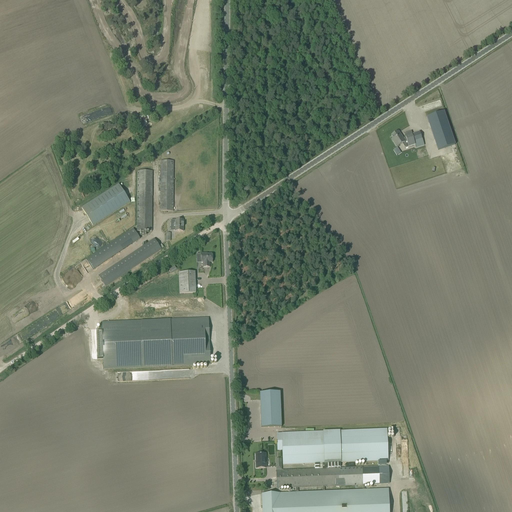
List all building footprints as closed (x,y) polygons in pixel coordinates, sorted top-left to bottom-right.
[(442,112),(427,117),(435,141),(438,151),(455,145),(444,112),(442,112)] [(398,132),(391,136),(393,139),(391,140),(396,147),(403,143),(405,142),(403,139),(398,132)] [(405,138),(403,139),(405,142),(403,143),(406,148),(415,145),(416,148),(424,145),(422,139),(420,132),(412,135),(412,134),(411,132),(409,133),(405,135),(405,136),(405,138)] [(392,160),(398,176),(436,164),(431,147),(392,160)] [(457,151),(445,155),(450,172),(463,169),(457,151)] [(173,161),(168,161),(160,161),(160,212),(173,212),(173,161)] [(137,231),(152,232),(152,171),(150,171),(137,171),(137,231)] [(81,209),(93,226),(130,203),(118,185),(81,209)] [(175,232),(183,232),(183,221),(175,221),(171,221),(171,231),(175,231),(175,232)] [(87,259),(94,270),(140,239),(133,229),(87,259)] [(98,276),(105,287),(161,250),(154,239),(98,276)] [(203,263),(203,268),(210,268),(210,263),(212,263),(212,254),(207,254),(201,254),(201,263),(203,263)] [(86,260),(70,269),(74,276),(76,276),(77,278),(79,277),(78,275),(82,273),(80,270),(85,268),(84,266),(88,263),(86,260)] [(179,273),(180,294),(196,293),(195,272),(179,273)] [(203,298),(163,300),(129,301),(130,314),(165,313),(165,319),(169,319),(169,312),(204,311),(203,298)] [(210,365),(208,318),(101,323),(102,336),(100,336),(101,355),(103,355),(103,369),(210,365)] [(281,427),(280,392),(260,393),(261,428),(281,427)] [(324,463),(324,469),(326,469),(326,463),(340,463),(388,461),(387,430),(276,434),(277,451),(282,451),(283,465),(324,463)] [(256,468),(266,468),(265,454),(255,455),(256,468)] [(281,471),(276,471),(277,489),(295,488),(298,488),(322,487),(324,487),(362,485),(364,485),(388,484),(388,467),(363,468),(363,467),(340,468),(326,469),(324,469),(315,469),(283,471),(281,471)] [(389,511),(388,489),(364,490),(364,485),(362,485),(362,490),(324,492),(324,487),(322,487),(323,492),(298,493),(298,488),(295,488),(295,493),(261,494),(262,511),(389,511)]
